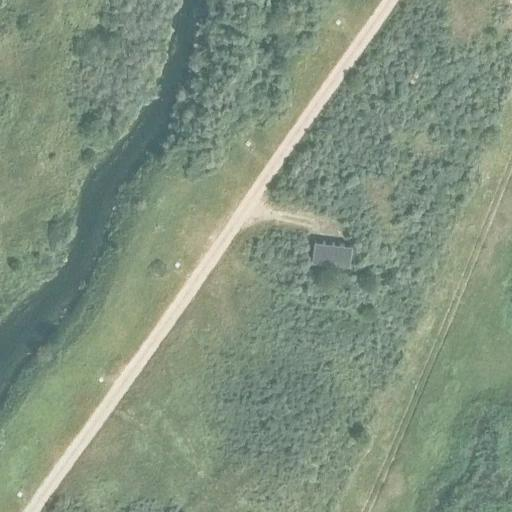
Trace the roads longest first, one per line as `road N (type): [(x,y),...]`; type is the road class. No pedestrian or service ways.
road 1 (track): [(30,511),(389,0)]
road 2 (track): [(365,511),(511,165)]
